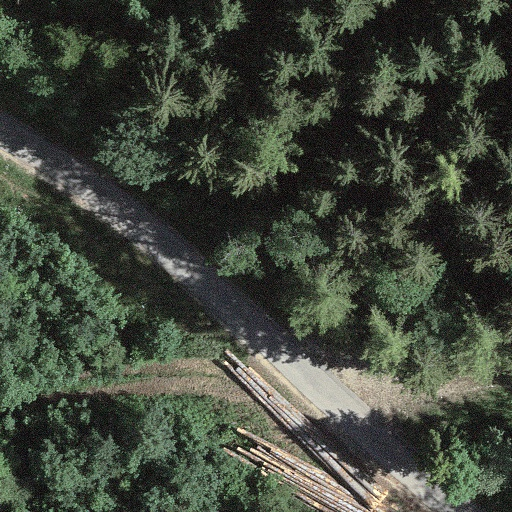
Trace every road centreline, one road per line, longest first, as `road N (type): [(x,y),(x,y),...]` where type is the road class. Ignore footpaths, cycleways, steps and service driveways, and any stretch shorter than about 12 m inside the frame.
road 1 (unclassified): [(0,141),(160,257),(442,511)]
road 2 (track): [(285,369),(440,387),(511,382)]
